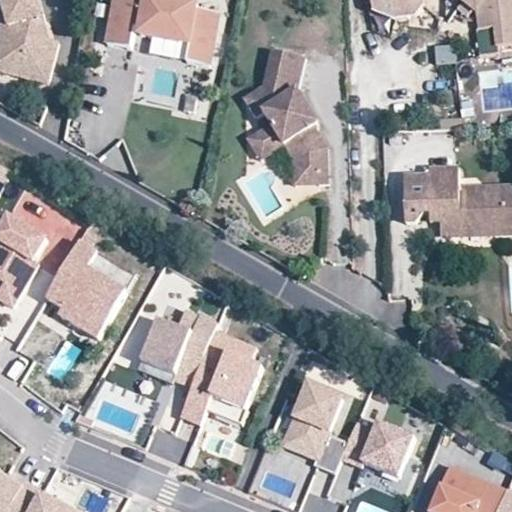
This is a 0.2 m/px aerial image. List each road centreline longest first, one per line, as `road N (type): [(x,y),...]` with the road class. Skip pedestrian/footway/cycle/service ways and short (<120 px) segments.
road 1 (residential): [(0,127),(511,428)]
road 2 (residential): [(210,511),(51,444),(0,404)]
